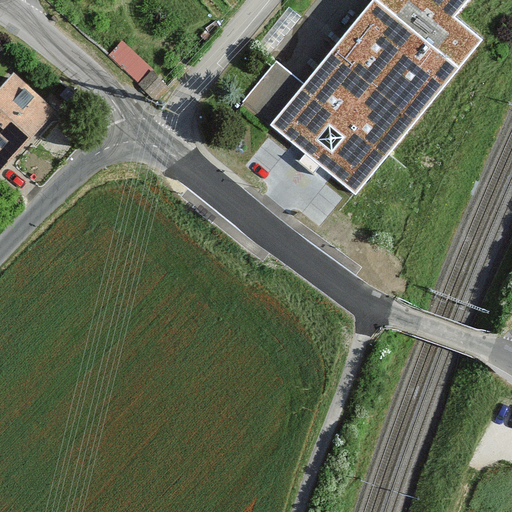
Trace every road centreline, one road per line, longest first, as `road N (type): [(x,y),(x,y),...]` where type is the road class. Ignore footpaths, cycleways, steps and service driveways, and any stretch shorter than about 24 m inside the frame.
road 1 (unclassified): [(159,147),(371,309)]
road 2 (track): [(301,511),(371,309)]
road 3 (residential): [(159,147),(259,0)]
road 4 (unclassified): [(133,142),(94,156),(0,248)]
road 5 (unclassified): [(29,27),(112,99),(133,142)]
road 6 (residential): [(371,309),(511,359)]
